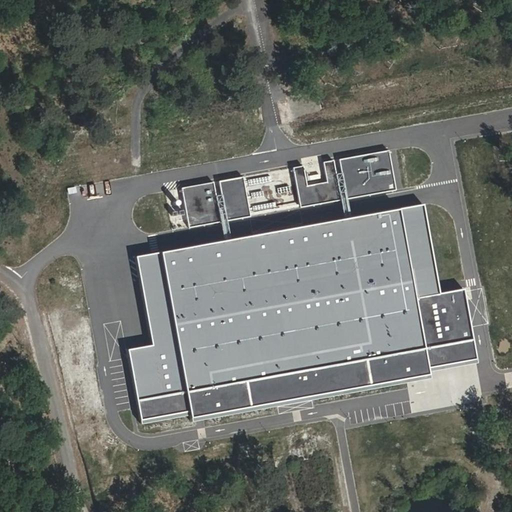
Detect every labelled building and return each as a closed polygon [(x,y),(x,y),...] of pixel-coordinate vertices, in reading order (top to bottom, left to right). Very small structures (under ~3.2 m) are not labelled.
[(399,192),(391,151),(319,164),(322,183),(307,186),(303,167),(286,170),(295,210),(399,192)] [(241,180),(176,191),(182,232),(248,219),(241,180)] [(443,372),(442,363),(476,357),(463,290),(448,292),(427,205),(128,260),(144,330),(147,349),(122,355),(137,428),(196,417),(197,421),(443,372)] [(443,375),(433,377),(436,392),(446,389),(443,375)] [(463,470),(477,454),(468,446),(454,463),(463,470)] [(399,473),(414,469),(412,463),(397,466),(399,473)]
